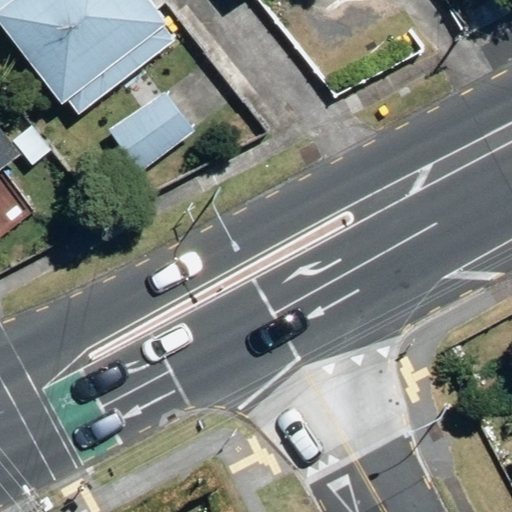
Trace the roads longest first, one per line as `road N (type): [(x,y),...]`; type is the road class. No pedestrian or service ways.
road 1 (secondary): [(0,372),(234,247)]
road 2 (secondary): [(229,354),(0,481)]
road 3 (secondary): [(234,247),(329,197),(468,169)]
road 4 (tertiary): [(321,310),(371,390),(392,511)]
road 5 (tertiary): [(368,511),(229,354)]
road 6 (secondary): [(468,169),(321,310)]
